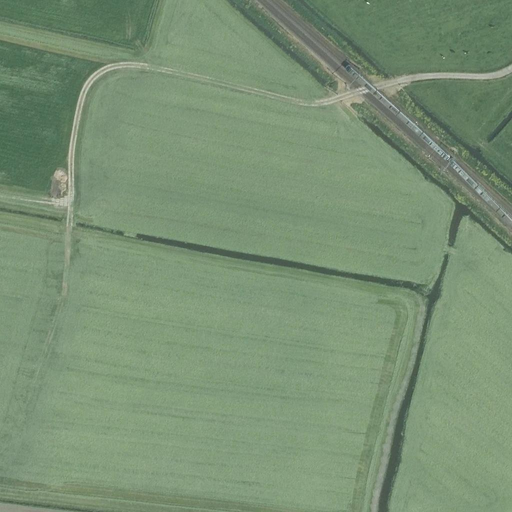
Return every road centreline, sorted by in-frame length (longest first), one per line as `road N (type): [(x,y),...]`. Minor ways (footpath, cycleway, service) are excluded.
road 1 (track): [(70,201),(74,126),(85,87),(105,69),(137,65),(313,104),(425,75),(498,75),(511,66)]
road 2 (track): [(49,342),(68,282),(70,201)]
